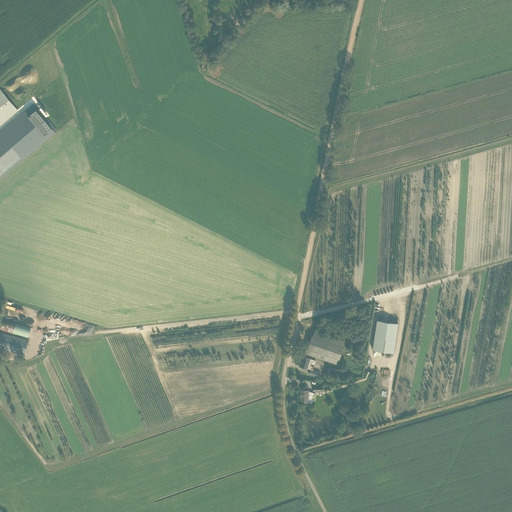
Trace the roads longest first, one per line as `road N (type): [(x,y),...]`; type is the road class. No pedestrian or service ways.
road 1 (track): [(295,316),(361,0)]
road 2 (unclassified): [(324,511),(283,410),(295,316)]
